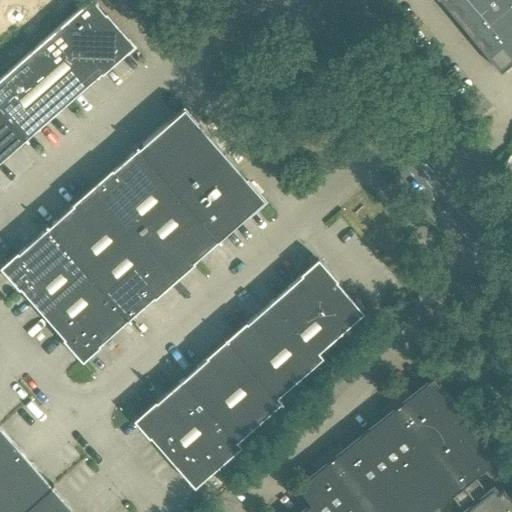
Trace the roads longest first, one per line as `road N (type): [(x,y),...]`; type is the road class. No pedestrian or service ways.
road 1 (secondary): [(511,272),(371,112)]
road 2 (secondary): [(281,10),(306,62),(371,112)]
road 3 (secondary): [(371,112),(341,66),(281,10)]
